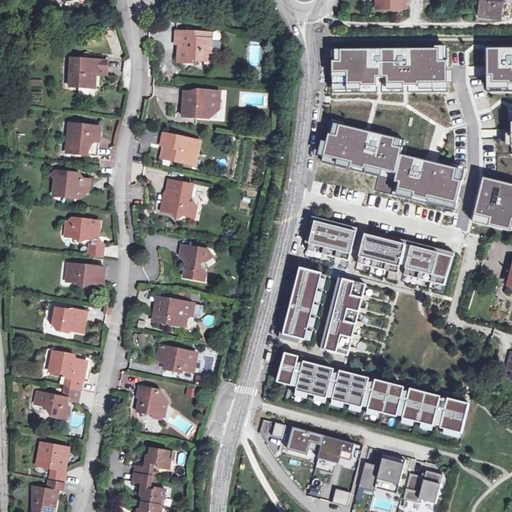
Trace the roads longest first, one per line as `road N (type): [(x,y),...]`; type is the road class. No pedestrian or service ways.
road 1 (residential): [(79,508),(124,289),(124,160),(137,72),(127,4)]
road 2 (secondary): [(302,12),(308,86),(291,218),(238,411)]
road 3 (track): [(511,37),(305,41)]
road 4 (residential): [(316,511),(280,481),(238,411)]
road 5 (tertiary): [(2,511),(0,387)]
